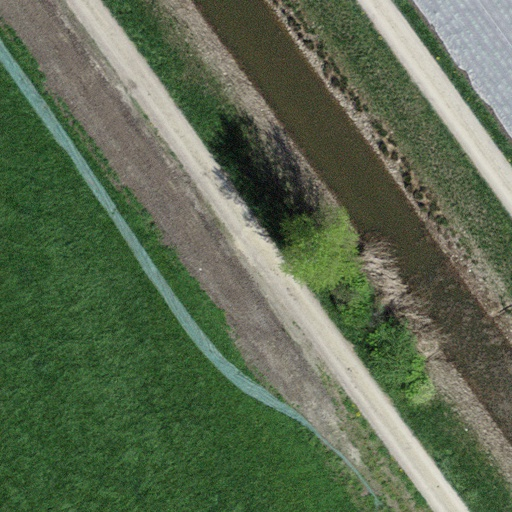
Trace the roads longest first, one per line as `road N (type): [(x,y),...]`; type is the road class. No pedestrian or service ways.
road 1 (track): [(450,511),(80,0)]
road 2 (track): [(360,0),(511,211)]
